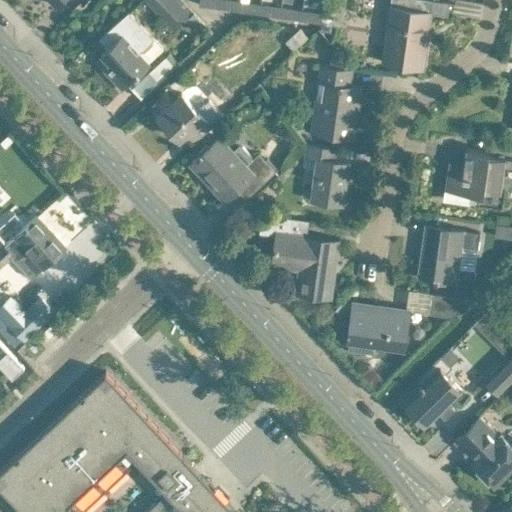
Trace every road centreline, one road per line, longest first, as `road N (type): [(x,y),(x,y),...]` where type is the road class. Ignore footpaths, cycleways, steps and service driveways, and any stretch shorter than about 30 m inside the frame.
road 1 (tertiary): [(417,492),(0,39)]
road 2 (residential): [(376,276),(397,130),(407,108),(482,45),(492,0)]
